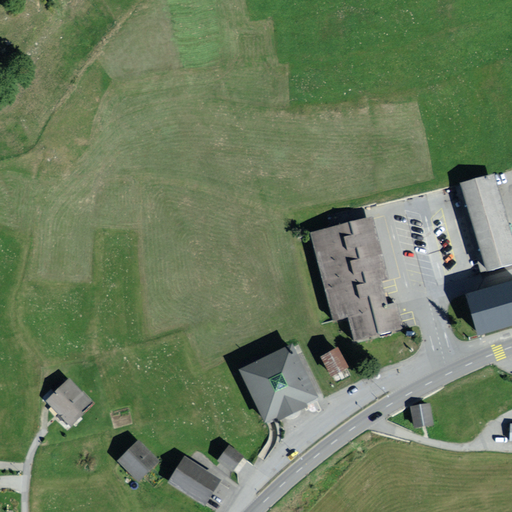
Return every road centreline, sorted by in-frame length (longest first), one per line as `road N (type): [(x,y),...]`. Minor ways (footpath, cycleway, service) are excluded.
road 1 (primary): [(511,346),(367,418),(253,511)]
road 2 (track): [(511,448),(426,441),(367,418)]
